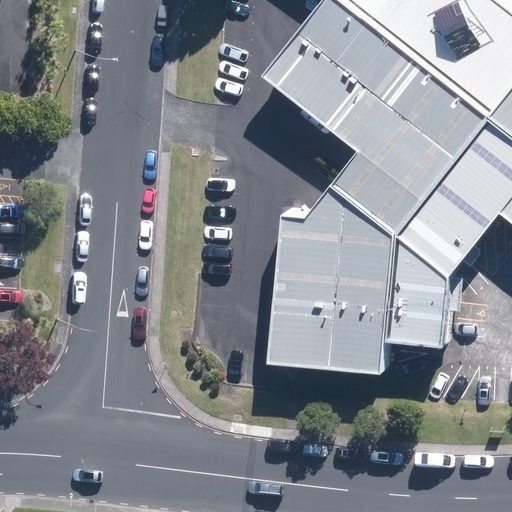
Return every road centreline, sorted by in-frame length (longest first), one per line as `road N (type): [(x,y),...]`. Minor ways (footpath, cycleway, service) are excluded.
road 1 (residential): [(98,460),(130,0)]
road 2 (secondary): [(511,493),(98,460)]
